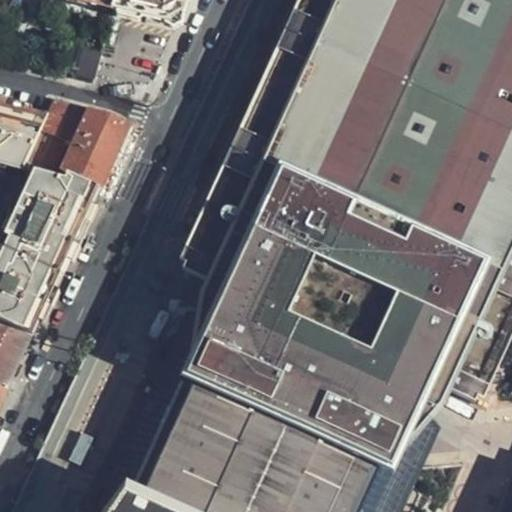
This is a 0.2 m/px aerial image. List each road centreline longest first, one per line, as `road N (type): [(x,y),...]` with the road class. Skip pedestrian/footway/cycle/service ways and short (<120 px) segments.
road 1 (primary): [(168,122),(0,478)]
road 2 (primary): [(418,511),(511,289)]
road 3 (residential): [(0,81),(168,122)]
road 4 (primary): [(223,0),(168,122)]
